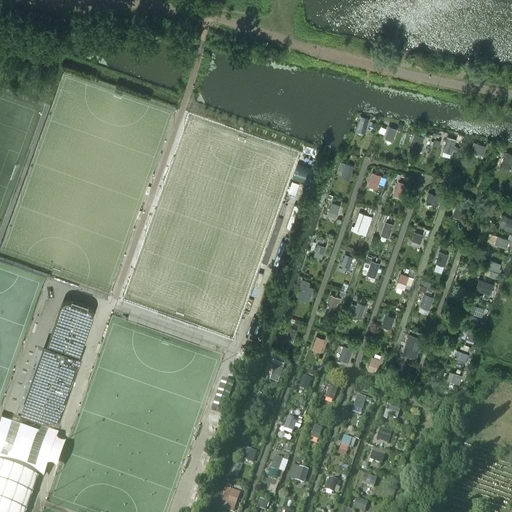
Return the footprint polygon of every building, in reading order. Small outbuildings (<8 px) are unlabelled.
[(365,133),(370,119),(361,117),(357,131),(365,133)] [(393,140),(397,128),(389,125),(384,137),(393,140)] [(420,149),(425,135),(415,132),(411,146),(420,149)] [(451,153),(455,139),(447,137),(443,151),(451,153)] [(483,154),(486,145),(473,142),(471,150),(483,154)] [(510,167),(511,160),(511,152),(506,151),(502,164),(510,167)] [(351,176),(354,166),(346,163),(342,173),(351,176)] [(377,188),(381,175),(373,172),(369,185),(377,188)] [(402,197),(407,184),(398,181),(394,194),(402,197)] [(439,205),(442,196),(439,195),(429,192),(426,201),(439,205)] [(336,218),(340,205),(332,202),(328,215),(336,218)] [(456,206),(453,214),(462,217),(464,209),(456,206)] [(363,228),(367,214),(359,212),(355,225),(363,228)] [(501,224),(511,227),(511,217),(505,215),(501,224)] [(388,238),(393,224),(385,221),(380,235),(388,238)] [(419,246),(423,234),(414,231),(410,244),(419,246)] [(506,248),(509,239),(498,235),(495,244),(506,248)] [(318,244),(315,252),(323,255),(326,247),(318,244)] [(440,251),(436,262),(444,265),(448,253),(440,251)] [(349,268),(353,256),(345,253),(341,265),(349,268)] [(375,276),(380,262),(371,259),(367,273),(375,276)] [(486,267),(498,271),(501,263),(489,259),(486,267)] [(404,289),(409,275),(400,272),(395,286),(404,289)] [(422,278),(419,288),(428,290),(431,280),(422,278)] [(484,278),(481,288),(490,291),(494,281),(484,278)] [(303,294),(310,297),(314,286),(308,284),(310,281),(305,279),(302,287),(303,287),(303,294)] [(429,309),(434,296),(424,293),(420,306),(429,309)] [(339,298),(339,297),(330,294),(326,306),(335,309),(337,302),(339,303),(341,299),(339,298)] [(78,361),(93,316),(94,316),(94,315),(94,314),(94,313),(94,312),(94,311),(93,310),(93,309),(92,308),(91,307),(90,307),(90,306),(89,306),(88,306),(72,301),(72,300),(70,300),(69,300),(68,300),(66,300),(65,301),(64,302),(63,303),(62,304),(61,305),(46,349),(45,352),(44,352),(47,353),(29,405),(55,414),(64,390),(68,380),(70,381),(76,364),(78,361)] [(361,318),(366,304),(357,301),(352,315),(361,318)] [(482,316),(485,307),(473,303),(470,311),(482,316)] [(390,329),(395,316),(387,313),(382,326),(390,329)] [(293,343),(297,329),(289,326),(283,344),(289,346),(291,342),(293,343)] [(474,341),(478,331),(468,327),(465,338),(474,341)] [(320,352),(325,338),(317,335),(312,349),(320,352)] [(413,337),(409,349),(417,351),(421,340),(413,337)] [(348,361),(353,348),(343,344),(339,358),(348,361)] [(466,362),(469,353),(457,349),(454,357),(466,362)] [(375,371),(379,358),(372,355),(367,368),(375,371)] [(278,384),(283,370),(274,368),(270,381),(278,384)] [(459,384),(462,375),(453,372),(450,381),(459,384)] [(307,392),(311,380),(303,377),(299,389),(307,392)] [(223,381),(212,411),(223,415),(234,385),(223,381)] [(333,401),(337,390),(330,387),(326,398),(333,401)] [(361,410),(365,398),(357,395),(353,407),(361,410)] [(398,419),(400,410),(388,406),(384,418),(387,419),(388,416),(398,419)] [(264,423),(268,410),(259,408),(255,421),(264,423)] [(21,421),(42,425),(43,418),(23,414),(21,421)] [(293,432),(297,420),(289,417),(284,429),(293,432)] [(318,441),(323,430),(315,426),(310,438),(318,441)] [(388,444),(392,431),(380,428),(377,440),(388,444)] [(349,447),(352,438),(343,436),(341,445),(349,447)] [(245,449),(242,457),(253,460),(256,453),(245,449)] [(381,464),(384,457),(372,453),(370,460),(381,464)] [(278,472),(283,459),(275,457),(271,469),(278,472)] [(0,511),(25,511),(38,477),(0,463),(0,511)] [(304,484),(308,470),(300,468),(295,481),(304,484)] [(374,488),(377,478),(364,475),(361,485),(374,488)] [(333,495),(338,481),(329,478),(324,492),(333,495)] [(235,506),(239,492),(231,489),(226,503),(235,506)] [(266,511),(268,502),(259,499),(256,508),(266,511)] [(365,511),(368,503),(356,499),(353,507),(365,511)]
